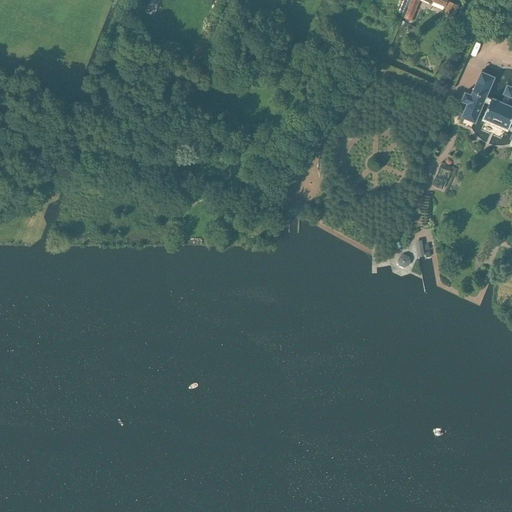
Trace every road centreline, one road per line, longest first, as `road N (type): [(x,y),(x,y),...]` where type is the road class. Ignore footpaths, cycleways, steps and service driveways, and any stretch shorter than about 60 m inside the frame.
road 1 (track): [(293,218),(323,143),(382,77),(442,99),(486,0)]
road 2 (track): [(385,62),(437,84),(473,0)]
